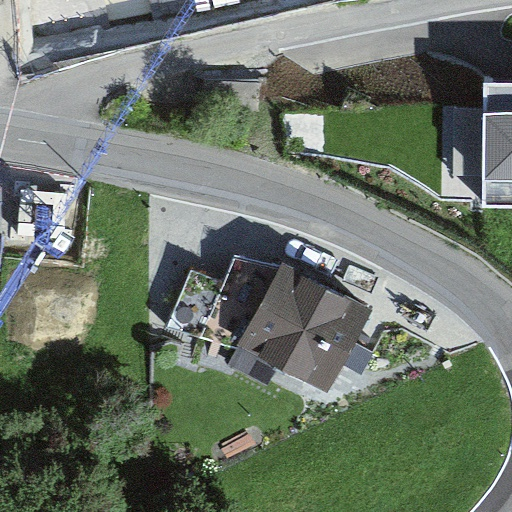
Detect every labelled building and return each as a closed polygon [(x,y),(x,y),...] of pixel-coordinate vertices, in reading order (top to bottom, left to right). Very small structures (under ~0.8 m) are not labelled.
[(12,57),(26,85),(79,59),(65,31),(12,57)] [(206,83),(204,112),(263,117),(265,87),(206,83)] [(511,91),(488,91),(486,206),(511,206),(511,91)] [(328,393),(372,310),(284,264),(281,270),(236,259),(225,284),(202,338),(237,349),(229,368),(269,386),(278,370),(328,393)] [(202,338),(225,284),(190,271),(167,330),(202,338)]
